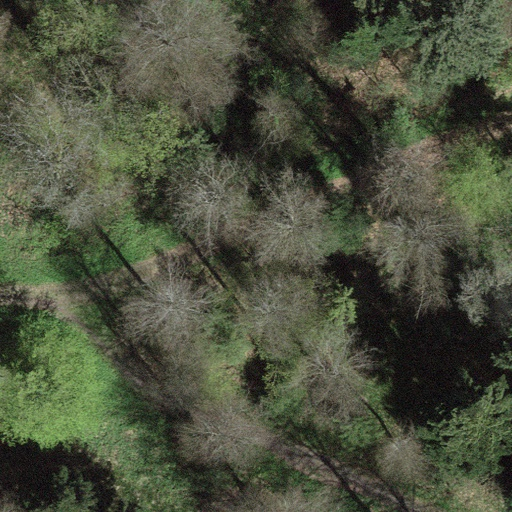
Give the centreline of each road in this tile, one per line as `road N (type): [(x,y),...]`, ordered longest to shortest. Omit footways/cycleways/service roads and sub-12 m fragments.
road 1 (track): [(511,122),(269,220)]
road 2 (track): [(64,330),(269,220)]
